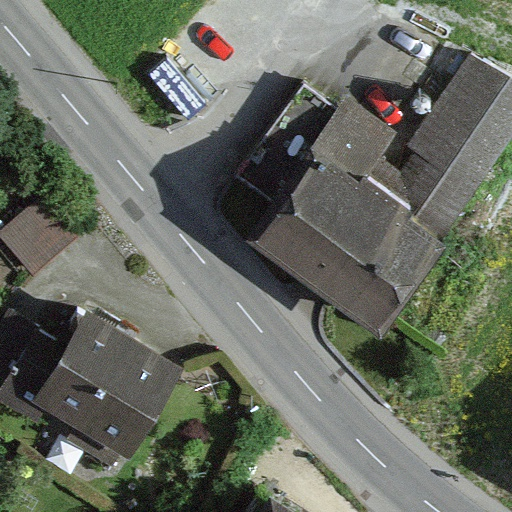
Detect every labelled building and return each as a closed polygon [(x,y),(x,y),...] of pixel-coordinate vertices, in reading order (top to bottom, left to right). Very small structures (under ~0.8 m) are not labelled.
[(90,0),(86,5),(187,91),(260,5),(254,0),(90,0)] [(511,0),(491,0),(511,9),(511,0)] [(511,138),(511,91),(464,59),(406,145),(313,82),(250,174),(286,198),(263,233),(390,319),(511,138)] [(77,227),(41,182),(3,212),(38,257),(77,227)] [(0,369),(135,449),(189,358),(91,300),(72,333),(12,298),(0,317),(0,369)] [(313,511),(263,482),(245,511),(313,511)]
